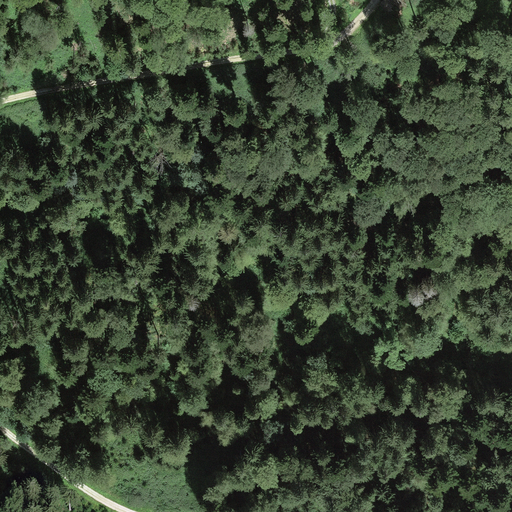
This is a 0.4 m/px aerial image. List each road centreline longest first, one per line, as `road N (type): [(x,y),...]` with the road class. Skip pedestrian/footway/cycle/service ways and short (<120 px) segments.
road 1 (track): [(380,0),(350,31),(315,48),(0,100)]
road 2 (track): [(0,423),(130,511)]
